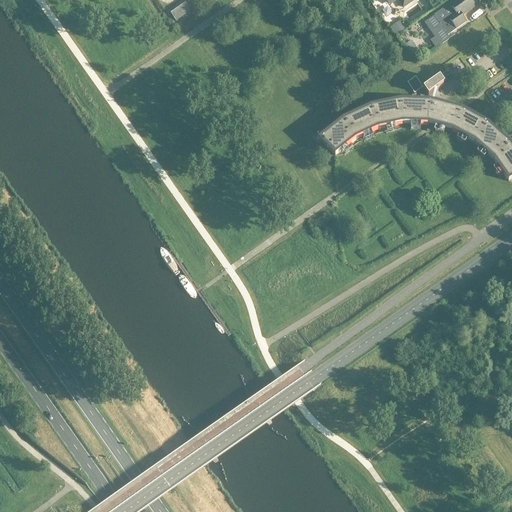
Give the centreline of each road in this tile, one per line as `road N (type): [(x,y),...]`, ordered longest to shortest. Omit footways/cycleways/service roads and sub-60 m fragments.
road 1 (trunk): [(162,511),(0,282)]
road 2 (trunk): [(0,338),(122,511)]
